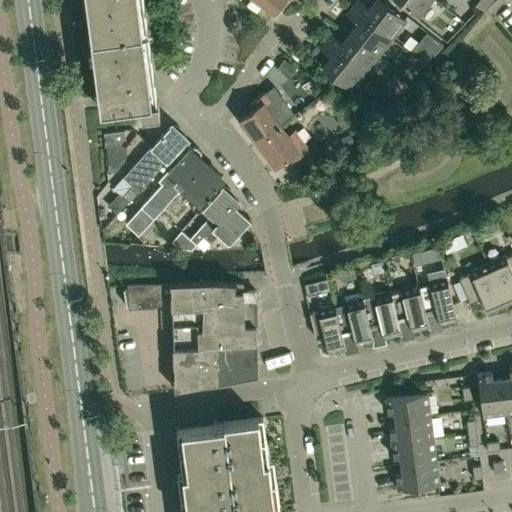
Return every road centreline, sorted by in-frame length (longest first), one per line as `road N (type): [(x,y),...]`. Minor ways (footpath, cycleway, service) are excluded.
road 1 (secondary): [(92,511),(29,0)]
road 2 (residential): [(311,383),(261,191),(205,120)]
road 3 (residential): [(299,395),(271,390),(152,409),(164,511)]
road 4 (residential): [(311,383),(511,327)]
road 5 (residential): [(205,120),(276,32),(315,0)]
road 6 (residential): [(370,511),(511,495)]
road 7 (residential): [(205,120),(187,96),(208,52),(203,0)]
